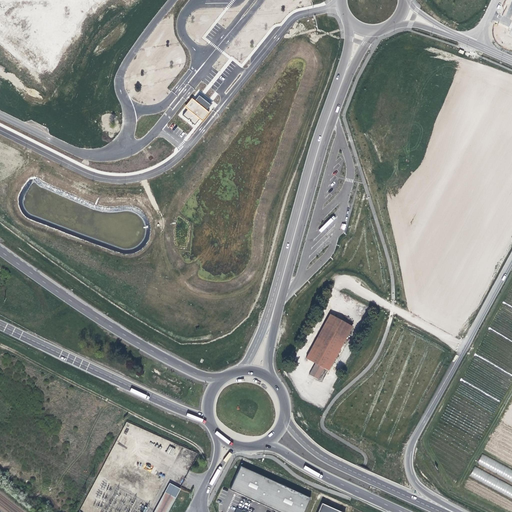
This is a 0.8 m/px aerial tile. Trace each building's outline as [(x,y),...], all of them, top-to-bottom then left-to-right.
[(456,93),(449,113),(483,126),(501,75),(467,63),(460,82),(464,83),(460,95),(456,93)] [(211,103),(197,93),(185,106),(188,108),(183,115),(195,125),(201,119),(204,120),(210,113),(208,110),(211,103)] [(435,152),(427,171),(462,184),(480,133),(446,121),(439,140),(443,141),(439,153),(435,152)] [(502,175),(484,210),(489,212),(477,233),(480,235),(474,247),(491,256),(511,215),(511,183),(508,181),(509,178),(502,175)] [(414,209),(407,229),(441,241),(459,191),(425,178),(418,198),(422,199),(418,211),(414,209)] [(425,270),(407,303),(424,312),(426,307),(440,315),(438,319),(454,328),(471,296),(425,270)] [(303,364),(299,374),(308,380),(314,369),(319,372),(343,325),(320,312),(294,359),(303,364)] [(173,455),(175,449),(169,446),(167,453),(173,455)] [(511,480),(511,469),(481,456),(477,465),(511,480)] [(279,485),(238,467),(228,491),(231,492),(237,495),(240,496),(268,508),(272,498),(279,485)] [(470,478),(511,497),(511,485),(474,468),(470,478)] [(301,511),(307,497),(279,485),(268,508),(277,511),(301,511)] [(156,511),(169,511),(177,498),(166,493),(156,511)] [(342,511),(319,502),(315,511),(342,511)]
